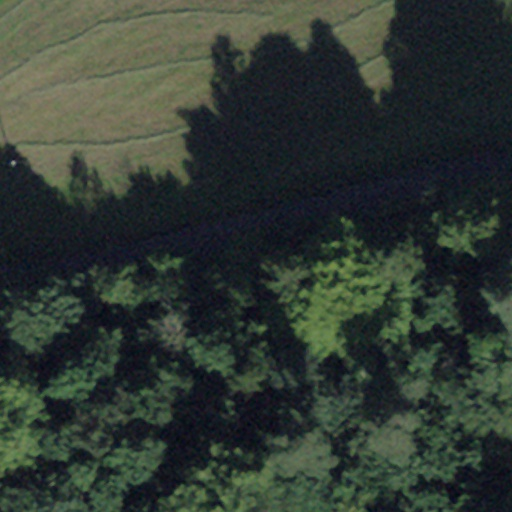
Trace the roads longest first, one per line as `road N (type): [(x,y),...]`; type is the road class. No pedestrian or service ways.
road 1 (unclassified): [(0,279),(511,152)]
road 2 (track): [(0,357),(43,359),(317,306),(511,296)]
